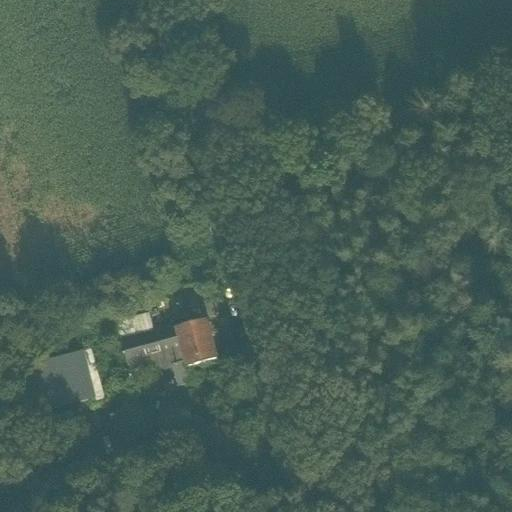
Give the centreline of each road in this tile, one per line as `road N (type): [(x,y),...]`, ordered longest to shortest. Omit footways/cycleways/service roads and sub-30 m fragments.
road 1 (unclassified): [(163,0),(309,511)]
road 2 (track): [(202,140),(511,69)]
road 3 (track): [(290,446),(51,511)]
